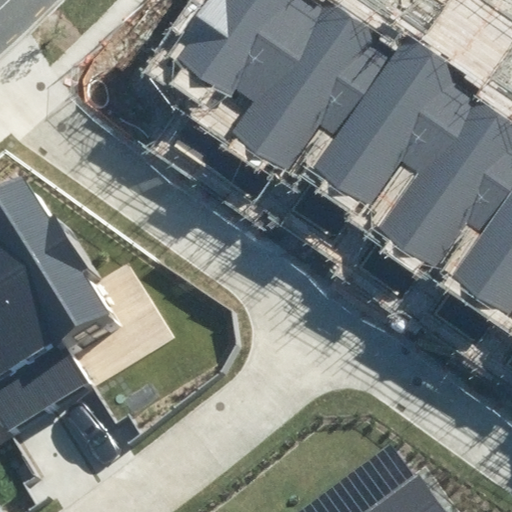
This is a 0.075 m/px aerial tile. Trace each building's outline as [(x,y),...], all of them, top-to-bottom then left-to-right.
[(239,91),(257,103),(320,8),(307,0),(208,0),(170,58),(233,99),(239,91)] [(398,55),(320,8),(257,103),(235,132),(287,166),(313,127),(339,144),(398,55)] [(468,102),(398,55),(339,144),(310,187),(362,221),(388,182),(406,194),(468,102)] [(511,203),(511,130),(468,102),(406,194),(381,231),(433,265),(459,226),(485,243),(511,203)] [(111,311),(27,175),(0,191),(0,333),(46,408),(84,384),(58,343),(111,311)] [(511,203),(485,243),(458,285),(509,319),(511,315),(511,203)] [(0,333),(0,416),(9,430),(46,408),(0,333)] [(457,511),(422,466),(361,511),(457,511)]
